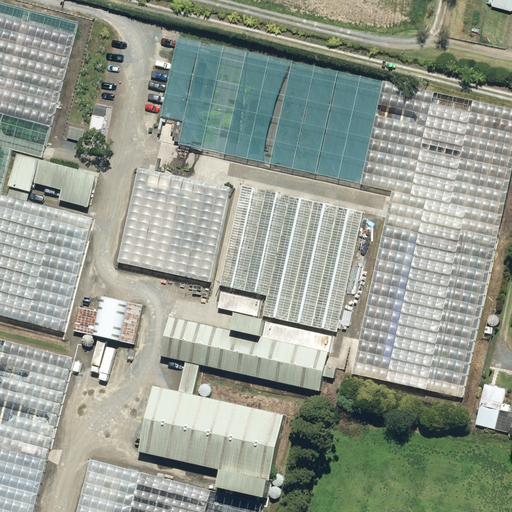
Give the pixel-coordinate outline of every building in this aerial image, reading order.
[(0,0),(0,316),(67,333),(96,220),(4,196),(16,150),(47,158),(82,21),(0,0)] [(468,399),(511,191),(511,108),(387,82),(365,185),(392,190),(353,375),(468,399)] [(91,127),(75,124),(72,136),(88,140),(91,127)] [(44,158),(21,152),(12,186),(14,186),(12,195),(31,200),(34,190),(36,191),(44,158)] [(102,174),(46,159),(40,182),(67,189),(64,199),(93,207),(102,174)] [(238,188),(144,168),(124,261),(218,281),(238,188)] [(83,307),(77,330),(139,345),(149,303),(106,293),(101,311),(83,307)] [(227,485),(275,496),(292,413),(199,392),(205,364),(335,392),(338,378),(341,367),(332,365),(335,351),(334,350),(337,335),(274,322),(275,317),(245,311),(240,330),(176,316),(167,355),(191,361),(184,389),(160,384),(145,451),(230,468),(227,485)] [(0,511),(40,511),(81,360),(0,338),(0,511)] [(499,429),(504,409),(511,410),(511,404),(506,403),(510,388),(488,383),(479,424),(499,429)] [(264,511),(267,502),(93,458),(79,511),(264,511)]
